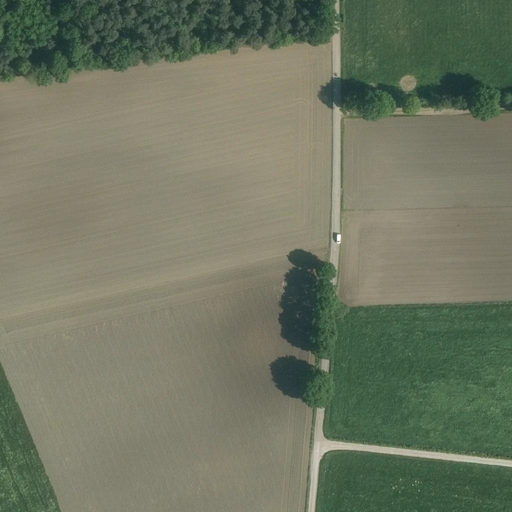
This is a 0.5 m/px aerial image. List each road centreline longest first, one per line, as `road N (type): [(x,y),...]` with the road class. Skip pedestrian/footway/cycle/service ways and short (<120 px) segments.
road 1 (track): [(334,0),(333,236),(316,444)]
road 2 (track): [(511,104),(334,108)]
